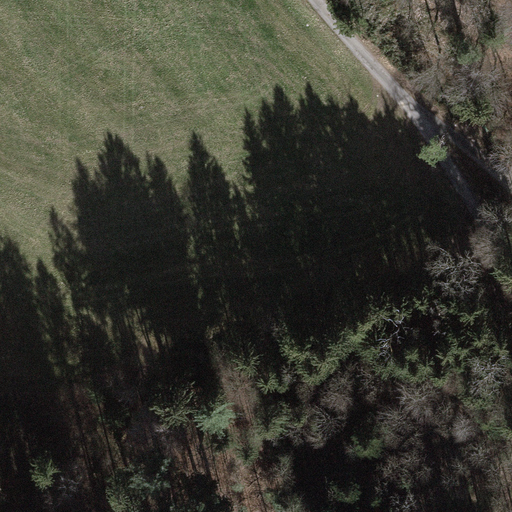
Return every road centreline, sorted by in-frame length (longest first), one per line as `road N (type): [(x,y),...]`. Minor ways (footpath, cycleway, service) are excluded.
road 1 (track): [(511,270),(479,205),(410,110),(315,0)]
road 2 (track): [(410,110),(511,183)]
